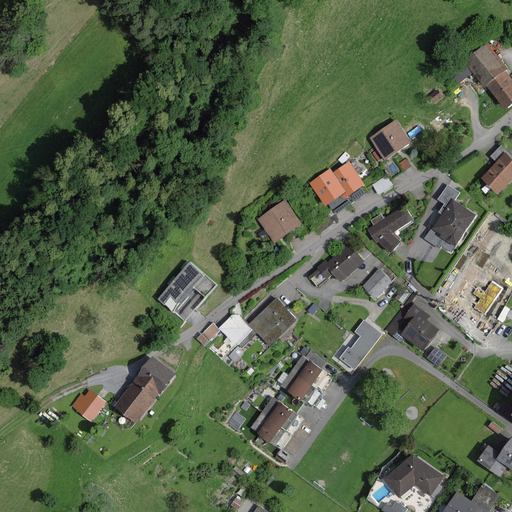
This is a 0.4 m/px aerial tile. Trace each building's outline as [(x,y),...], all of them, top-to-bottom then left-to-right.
[(476,84),(482,91),(491,84),(510,108),(511,106),(511,74),(508,70),(510,68),(491,44),(454,73),(461,82),(477,70),(484,78),(476,84)] [(441,89),(433,95),(437,102),(446,96),(441,89)] [(399,121),(375,138),(389,158),(413,142),(399,121)] [(511,152),(511,150),(505,144),(494,156),(501,163),(510,154),(511,152)] [(501,163),(487,177),(503,193),(511,183),(511,155),(510,154),(501,163)] [(394,180),(406,171),(401,164),(398,158),(385,167),(390,174),(394,180)] [(401,164),(406,171),(414,166),(409,158),(401,164)] [(352,164),(337,174),(355,201),(370,190),(352,164)] [(338,212),(355,201),(337,174),(334,170),(311,186),(316,194),(322,190),(338,212)] [(376,184),(382,194),(397,184),(394,180),(390,174),(376,184)] [(457,200),(452,208),(448,206),(445,211),(448,213),(438,228),(447,235),(446,237),(459,246),(480,216),(457,200)] [(288,201),(263,219),(279,241),(304,223),(288,201)] [(409,206),(388,219),(385,213),(375,220),(379,225),(373,229),(381,241),(382,240),(395,251),(404,241),(394,233),(416,218),(409,206)] [(511,240),(511,233),(505,229),(500,236),(498,235),(502,229),(494,223),(498,217),(492,213),(476,239),(481,242),(472,257),(499,275),(507,264),(499,260),(511,240)] [(337,223),(333,217),(319,227),(323,233),(337,223)] [(323,268),(313,275),(321,285),(339,271),(345,279),(368,260),(354,243),(331,262),(329,260),(321,266),(323,268)] [(431,269),(435,257),(424,253),(421,265),(431,269)] [(162,298),(175,310),(207,273),(193,262),(162,298)] [(383,268),(367,285),(380,297),(396,280),(383,268)] [(220,284),(207,273),(175,310),(188,321),(220,284)] [(413,291),(407,286),(400,296),(407,300),(413,291)] [(280,297),(253,324),(255,326),(274,345),(301,318),(280,297)] [(434,315),(414,299),(391,329),(405,340),(409,334),(427,348),(442,328),(430,319),(434,315)] [(321,305),(318,303),(312,310),(316,313),(321,305)] [(242,313),(237,313),(223,327),(239,342),(255,326),(253,324),(242,313)] [(223,329),(217,322),(206,333),(213,339),(223,329)] [(368,331),(346,359),(358,368),(385,332),(381,329),(375,336),(368,331)] [(439,347),(431,357),(442,366),(450,355),(439,347)] [(330,360),(314,349),(309,356),(325,367),(330,360)] [(511,363),(499,353),(489,366),(511,384),(511,363)] [(307,355),(296,370),(326,391),(337,376),(325,367),(309,356),(307,355)] [(158,357),(120,406),(139,421),(178,372),(158,357)] [(315,407),(326,391),(296,370),(285,386),(315,407)] [(94,390),(88,397),(85,394),(77,405),(94,419),(108,401),(94,390)] [(277,396),(266,412),(296,433),(307,418),(277,396)] [(511,403),(510,402),(502,411),(511,418),(511,403)] [(231,423),(240,430),(249,418),(239,411),(231,423)] [(285,448),(296,433),(266,412),(255,427),(285,448)] [(503,475),(511,463),(511,445),(506,454),(493,444),(482,459),(503,475)] [(417,454),(390,478),(407,499),(416,492),(412,488),(419,482),(439,496),(446,487),(441,483),(447,475),(417,454)] [(475,503),(462,494),(450,511),(492,511),(504,495),(488,484),(475,503)] [(245,501),(239,497),(235,504),(240,507),(245,501)] [(407,511),(410,509),(399,501),(396,506),(391,503),(386,509),(390,511),(407,511)]
